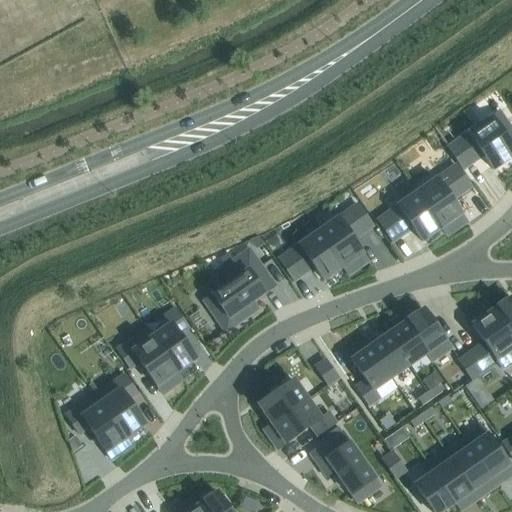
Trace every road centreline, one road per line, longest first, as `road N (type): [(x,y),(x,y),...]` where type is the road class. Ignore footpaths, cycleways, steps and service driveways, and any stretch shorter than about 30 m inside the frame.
road 1 (tertiary): [(0,230),(263,118),(398,18)]
road 2 (tertiary): [(398,18),(250,97),(0,200)]
road 3 (residential): [(221,392),(269,341),(312,317),(458,267)]
